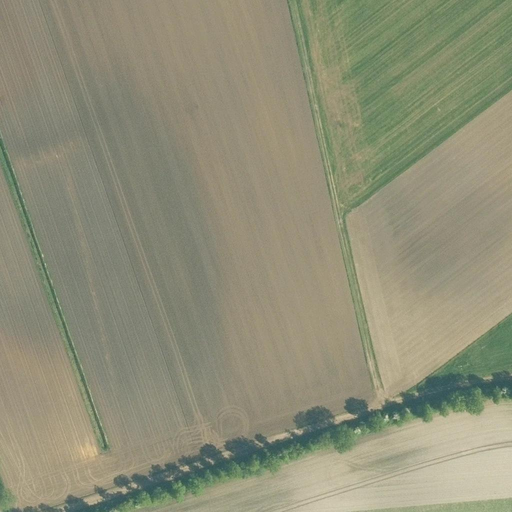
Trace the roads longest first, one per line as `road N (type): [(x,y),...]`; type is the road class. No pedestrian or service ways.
road 1 (track): [(382,405),(51,511)]
road 2 (track): [(382,405),(511,375)]
